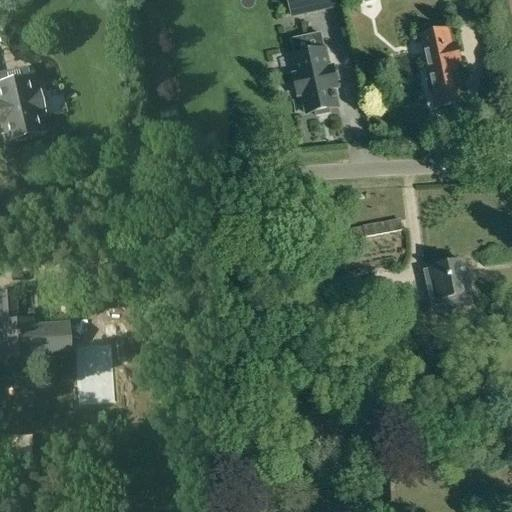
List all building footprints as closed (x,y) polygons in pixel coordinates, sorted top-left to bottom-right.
[(336,0),(287,0),(291,17),(338,7),(336,0)] [(423,36),(431,75),(426,76),(431,97),(435,96),(438,108),(462,103),(455,75),(461,73),(459,67),(460,66),(456,45),(455,46),(453,39),(449,40),(447,31),(423,36)] [(336,96),(335,96),(334,90),(338,89),(333,68),(329,69),(325,50),(294,57),(298,76),(294,77),(299,97),(302,96),(307,115),(315,113),(316,117),(330,114),(329,110),(338,108),(336,100),(337,100),(336,96)] [(0,124),(3,123),(7,141),(42,133),(38,115),(42,114),(37,94),(33,95),(29,80),(27,68),(3,74),(0,74),(0,124)] [(354,241),(365,239),(403,232),(400,220),(362,227),(362,228),(352,229),(354,241)] [(471,295),(464,263),(432,270),(434,282),(437,281),(444,313),(473,307),(470,295),(471,295)] [(354,283),(359,301),(385,296),(381,278),(354,283)] [(0,328),(1,346),(4,346),(4,360),(33,358),(33,355),(70,353),(68,325),(31,327),(31,321),(16,322),(14,293),(0,293),(0,328)] [(161,406),(148,408),(150,420),(163,418),(161,406)]
